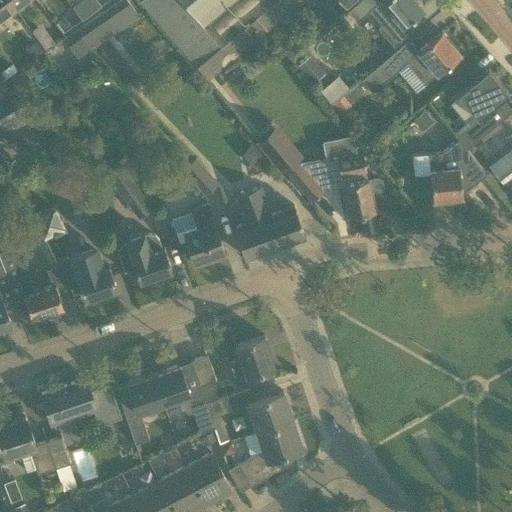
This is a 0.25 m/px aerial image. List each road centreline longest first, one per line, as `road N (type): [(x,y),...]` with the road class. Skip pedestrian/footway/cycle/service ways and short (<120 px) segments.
road 1 (residential): [(0,371),(284,274)]
road 2 (residential): [(284,274),(333,249),(367,263),(409,260),(454,241),(511,239)]
road 3 (residential): [(352,452),(284,274)]
